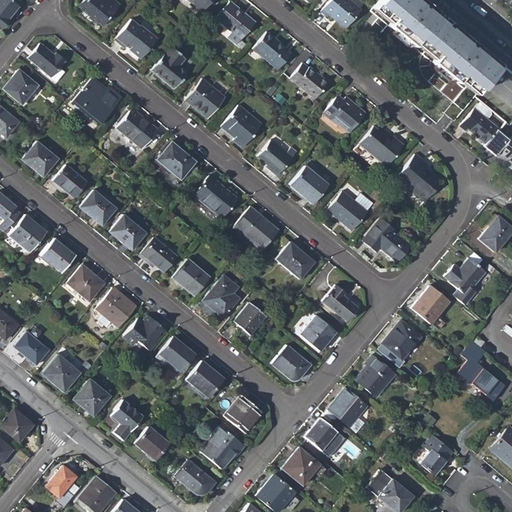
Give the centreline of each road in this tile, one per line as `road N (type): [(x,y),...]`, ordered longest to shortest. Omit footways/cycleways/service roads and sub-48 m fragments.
road 1 (residential): [(41,10),(390,298)]
road 2 (residential): [(390,298),(457,214),(459,166),(265,0)]
road 3 (residential): [(296,413),(0,168)]
road 4 (residential): [(296,413),(390,298)]
road 5 (residential): [(170,511),(67,427)]
road 6 (residential): [(216,511),(296,413)]
